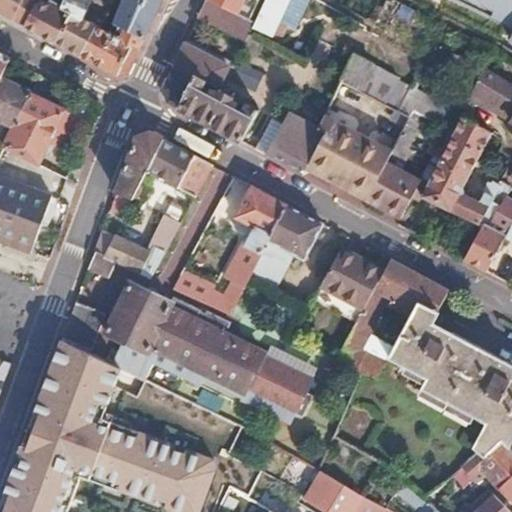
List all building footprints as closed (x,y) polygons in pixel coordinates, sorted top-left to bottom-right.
[(0,0),(0,17),(12,23),(23,0),(0,0)] [(37,0),(23,0),(12,23),(26,30),(40,2),(37,0)] [(41,0),(40,2),(26,30),(54,46),(77,19),(66,13),(70,0),(41,0)] [(70,0),(66,13),(77,19),(85,23),(94,0),(70,0)] [(126,0),(117,27),(119,28),(119,31),(120,34),(123,36),(121,42),(138,51),(162,0),(126,0)] [(206,0),(197,19),(233,37),(226,54),(239,60),(242,54),(250,36),(254,29),(256,25),(243,18),(237,15),(206,0)] [(262,0),(206,0),(237,15),(244,0),(250,3),(263,9),(266,2),(262,0)] [(256,25),(254,29),(268,36),(275,23),(285,0),(267,0),(266,2),(263,9),(256,25)] [(511,0),(440,0),(511,34),(511,44),(511,46),(511,0)] [(250,3),(243,18),(256,25),(263,9),(250,3)] [(77,19),(54,46),(78,58),(97,29),(85,23),(77,19)] [(275,23),(268,36),(276,39),(282,26),(275,23)] [(97,29),(78,58),(85,62),(103,33),(97,29)] [(103,33),(85,62),(116,79),(127,75),(138,51),(121,42),(104,33),(103,33)] [(187,41),(163,91),(168,106),(179,112),(196,80),(217,91),(222,82),(228,68),(193,51),(195,46),(187,41)] [(351,60),(340,84),(360,95),(369,76),(360,72),(367,56),(355,50),(351,60)] [(0,57),(0,80),(10,62),(0,57)] [(232,67),(228,82),(253,91),(258,76),(232,67)] [(369,76),(360,95),(375,102),(387,78),(372,70),(369,76)] [(485,75),(470,105),(481,112),(497,113),(509,90),(510,89),(485,75)] [(387,78),(375,102),(387,109),(399,85),(387,78)] [(196,80),(179,112),(241,144),(258,113),(223,94),(217,91),(196,80)] [(0,122),(14,129),(30,96),(0,82),(0,122)] [(222,82),(217,91),(223,94),(227,85),(222,82)] [(497,113),(496,115),(511,124),(511,91),(509,90),(497,113)] [(3,151),(39,168),(49,148),(63,154),(79,120),(64,113),(30,96),(14,129),(10,138),(3,151)] [(410,102),(402,117),(411,122),(419,107),(410,102)] [(326,113),(318,132),(324,135),(306,171),(367,204),(368,203),(388,164),(396,150),(326,113)] [(284,127),(268,159),(303,177),(306,171),(324,135),(318,132),(290,117),(284,127)] [(271,120),(255,152),(268,159),(284,127),(271,120)] [(425,196),(422,201),(452,215),(485,231),(505,199),(511,190),(500,183),(490,178),(484,188),(489,190),(485,196),(480,195),(476,203),(462,196),(493,136),(463,120),(461,124),(455,135),(425,196)] [(455,121),(449,132),(455,135),(461,124),(455,121)] [(137,141),(113,206),(129,212),(149,174),(164,142),(152,136),(137,141)] [(164,142),(149,174),(196,199),(213,168),(164,142)] [(388,164),(368,203),(401,220),(420,184),(388,164)] [(0,243),(31,255),(53,200),(0,179),(0,243)] [(257,232),(231,283),(240,287),(246,290),(250,282),(287,208),(253,190),(236,221),(257,232)] [(147,212),(176,224),(182,208),(154,196),(147,212)] [(485,231),(466,264),(488,276),(504,244),(511,247),(511,202),(505,199),(485,231)] [(287,208),(250,282),(262,288),(281,251),(305,263),(323,227),(287,208)] [(103,232),(95,254),(98,256),(115,267),(122,270),(133,247),(103,232)] [(133,247),(122,270),(140,278),(151,255),(133,247)] [(341,252),(320,291),(364,314),(385,275),(341,252)] [(151,255),(140,278),(152,284),(166,256),(151,255)] [(98,256),(89,271),(108,281),(115,267),(98,256)] [(364,314),(337,364),(363,375),(378,382),(387,365),(361,354),(389,302),(415,316),(421,307),(438,316),(450,294),(391,263),(385,275),(364,314)] [(182,277),(173,292),(210,308),(213,301),(217,293),(182,277)] [(107,338),(124,347),(127,348),(117,369),(151,385),(158,369),(145,363),(147,358),(150,352),(244,397),(246,394),(253,398),(295,418),(312,383),(263,360),(265,357),(226,338),(232,326),(209,315),(207,318),(200,315),(201,313),(177,302),(175,301),(172,307),(132,287),(107,338)] [(213,301),(210,308),(232,318),(246,290),(240,287),(230,308),(213,301)] [(76,305),(63,341),(92,353),(106,317),(76,305)] [(415,316),(390,360),(427,382),(422,391),(486,428),(474,449),(480,455),(486,459),(499,438),(510,450),(511,446),(511,370),(434,326),(439,317),(438,316),(421,307),(415,316)] [(214,459),(98,418),(117,369),(62,344),(0,510),(0,511),(62,511),(75,477),(173,511),(200,511),(216,471),(214,459)] [(147,358),(145,363),(158,369),(200,390),(203,384),(249,406),(253,398),(246,394),(244,397),(150,352),(147,358)] [(0,395),(12,364),(0,359),(0,395)] [(197,389),(193,402),(215,410),(219,398),(197,389)] [(480,455),(463,469),(477,485),(487,476),(496,486),(500,490),(511,477),(511,452),(510,450),(499,438),(486,459),(480,455)] [(254,459),(251,464),(273,477),(276,471),(254,459)] [(384,511),(322,475),(306,502),(323,511),(384,511)] [(511,477),(500,490),(511,502),(511,477)] [(453,478),(445,485),(460,501),(467,495),(453,478)] [(405,483),(400,489),(424,509),(421,511),(436,511),(425,502),(405,483)] [(464,507),(462,509),(464,511),(477,511),(494,497),(490,492),(471,509),(467,505),(464,507)] [(509,511),(494,497),(477,511),(509,511)]
